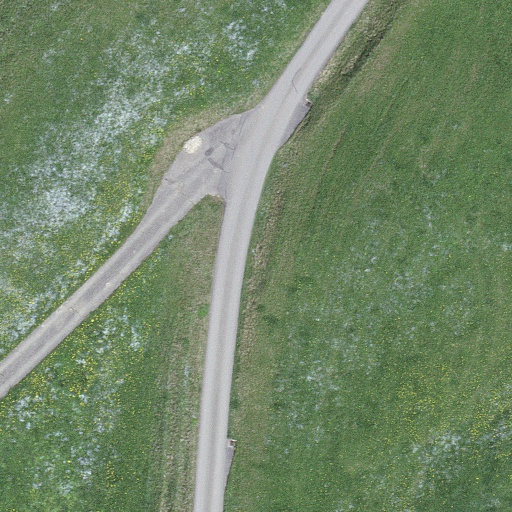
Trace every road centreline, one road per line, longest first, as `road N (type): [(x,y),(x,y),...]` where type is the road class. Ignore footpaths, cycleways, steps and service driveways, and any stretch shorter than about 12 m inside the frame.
road 1 (unclassified): [(361,0),(256,156),(240,203),(211,511)]
road 2 (track): [(0,379),(194,187),(256,156)]
